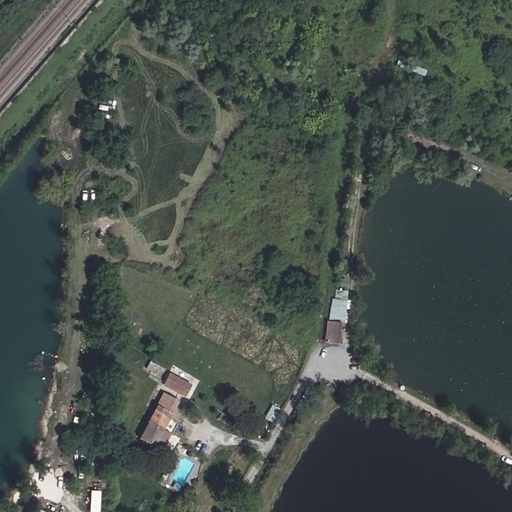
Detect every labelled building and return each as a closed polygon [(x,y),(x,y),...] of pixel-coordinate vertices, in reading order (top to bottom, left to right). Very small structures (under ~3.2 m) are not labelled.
[(331,297),(330,318),(345,319),(347,298),(331,297)] [(333,346),(341,347),(343,327),(335,326),(333,346)] [(162,378),(169,365),(152,355),(145,369),(162,378)] [(170,370),(163,383),(185,396),(193,383),(170,370)] [(181,396),(167,388),(141,433),(155,441),(165,424),(170,416),(168,415),(170,411),(172,412),(181,396)] [(172,428),(165,424),(155,441),(162,445),(172,428)] [(95,511),(99,511),(101,489),(92,489),(90,511),(95,511)]
